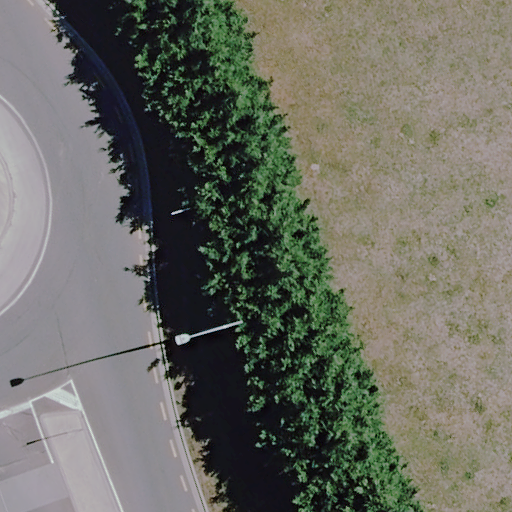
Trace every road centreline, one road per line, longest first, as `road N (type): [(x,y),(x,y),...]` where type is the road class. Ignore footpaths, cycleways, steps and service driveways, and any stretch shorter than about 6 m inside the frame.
road 1 (secondary): [(0,85),(57,138),(74,182),(77,228),(65,274),(40,313)]
road 2 (secondary): [(110,511),(40,313)]
